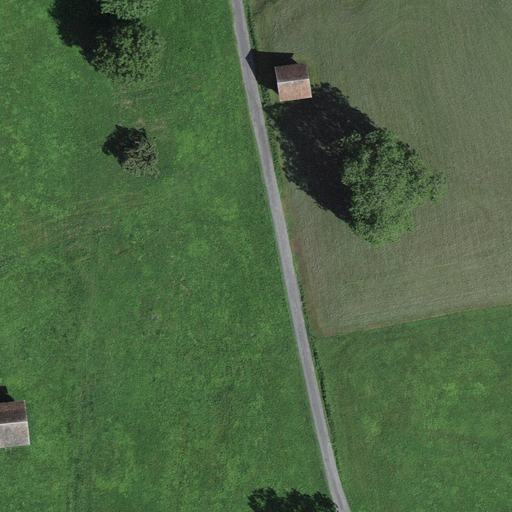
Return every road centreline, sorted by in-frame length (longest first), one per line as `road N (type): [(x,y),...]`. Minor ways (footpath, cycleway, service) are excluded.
road 1 (track): [(237,0),(342,511)]
road 2 (trunk): [(511,101),(455,511)]
